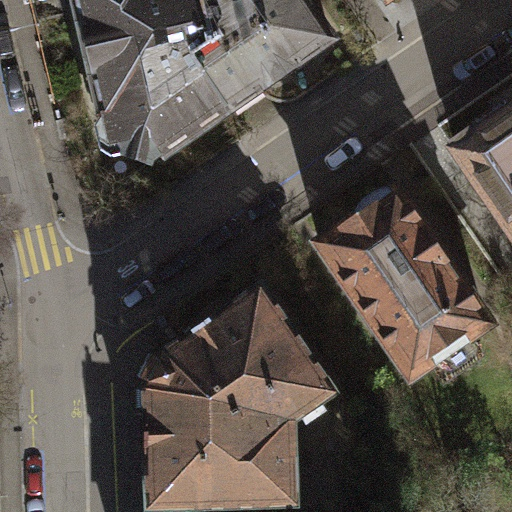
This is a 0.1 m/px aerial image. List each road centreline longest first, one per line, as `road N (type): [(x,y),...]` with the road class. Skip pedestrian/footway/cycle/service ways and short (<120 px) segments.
road 1 (residential): [(511,6),(53,319)]
road 2 (residential): [(0,92),(53,319)]
road 3 (residential): [(53,319),(57,511)]
